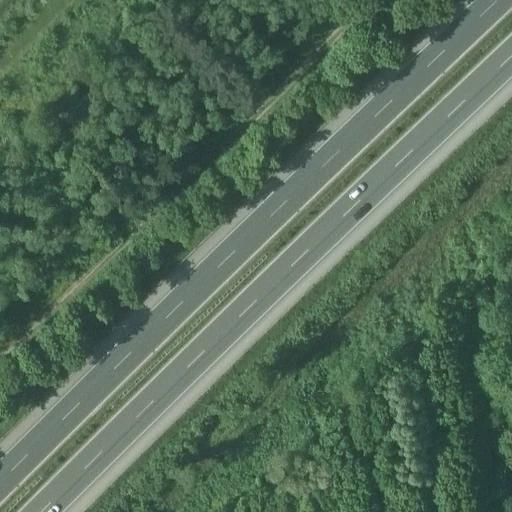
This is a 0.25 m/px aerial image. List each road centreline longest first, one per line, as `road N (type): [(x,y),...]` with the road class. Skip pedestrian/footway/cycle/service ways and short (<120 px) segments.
road 1 (motorway): [(492,0),(0,480)]
road 2 (motorway): [(32,511),(277,264),(511,43)]
road 3 (track): [(0,365),(365,0)]
